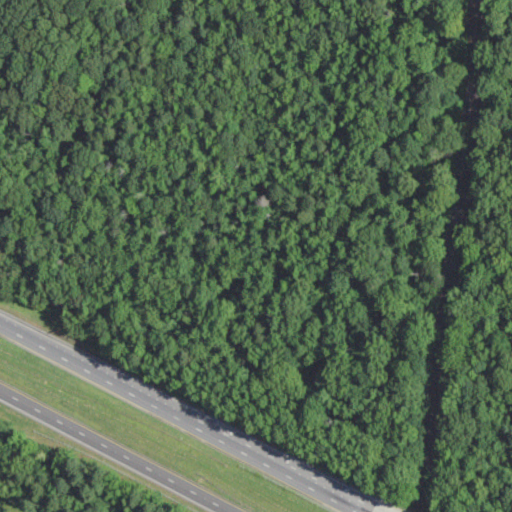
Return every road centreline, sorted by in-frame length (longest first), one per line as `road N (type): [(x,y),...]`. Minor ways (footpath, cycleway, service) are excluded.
road 1 (motorway): [(366,511),(0,316)]
road 2 (motorway): [(0,391),(228,511)]
